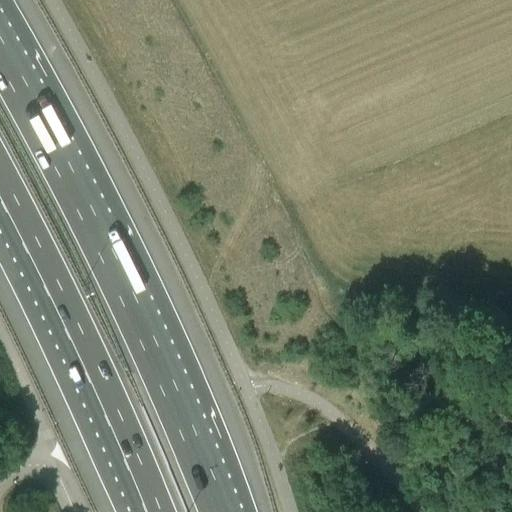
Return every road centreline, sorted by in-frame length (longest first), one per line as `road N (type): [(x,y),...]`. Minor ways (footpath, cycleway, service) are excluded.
road 1 (motorway): [(219,511),(165,380),(0,52)]
road 2 (motorway): [(0,186),(151,511)]
